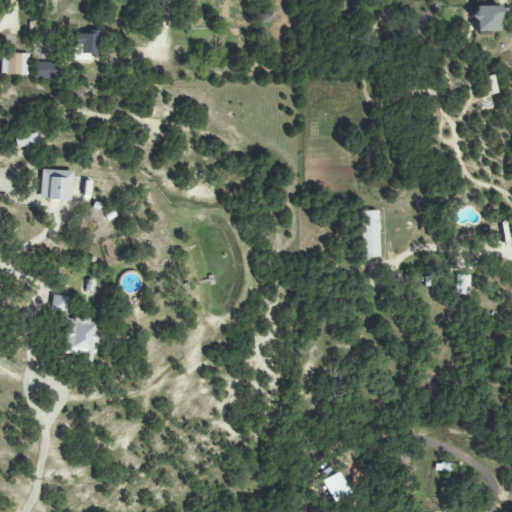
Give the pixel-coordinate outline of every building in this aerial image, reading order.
[(499,6),(473,6),(472,31),(499,32),(499,6)] [(97,60),(97,33),(74,33),(74,59),(97,60)] [(27,75),(28,54),(1,54),(0,75),(27,75)] [(54,79),(54,63),(36,62),(36,79),(54,79)] [(489,94),(497,93),(493,75),(485,77),(489,94)] [(15,148),(37,143),(35,133),(13,138),(15,148)] [(71,171),(40,170),(39,199),(70,200),(71,171)] [(378,211),(359,211),(360,258),(378,257),(378,211)] [(454,295),(469,295),(469,276),(454,276),(454,295)] [(65,353),(78,355),(81,354),(82,361),(91,363),(97,337),(95,326),(96,320),(73,317),(64,318),(67,297),(51,295),(48,313),(61,314),(61,318),(65,353)] [(435,462),(434,471),(452,473),(454,465),(435,462)]
